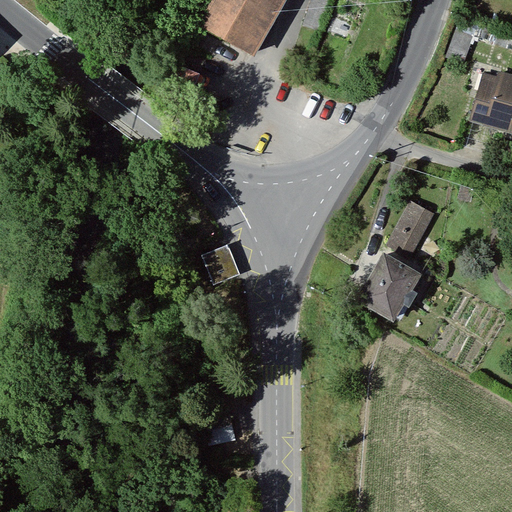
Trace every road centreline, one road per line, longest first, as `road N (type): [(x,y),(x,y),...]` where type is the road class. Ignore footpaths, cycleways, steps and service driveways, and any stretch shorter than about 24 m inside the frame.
road 1 (tertiary): [(282,224),(277,511)]
road 2 (tertiary): [(435,0),(385,114),(282,224)]
road 3 (tertiary): [(137,116),(282,224)]
